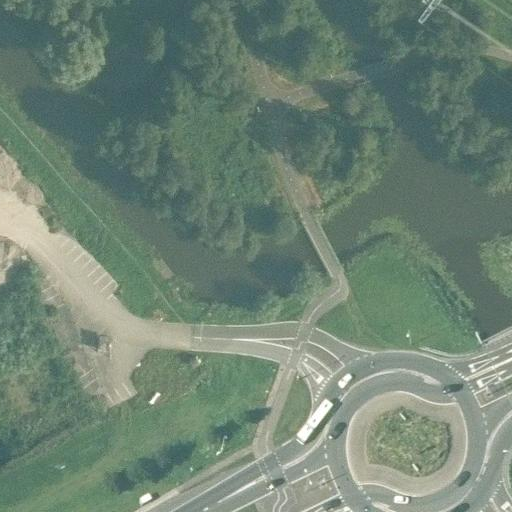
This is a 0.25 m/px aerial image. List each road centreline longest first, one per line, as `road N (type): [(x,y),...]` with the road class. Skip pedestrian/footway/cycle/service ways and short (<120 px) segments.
road 1 (primary): [(330,393),(303,444),(248,475),(217,505)]
road 2 (unclassified): [(374,363),(303,332),(241,340)]
road 3 (primary): [(334,439),(309,466),(217,505)]
road 4 (primary): [(352,497),(424,506),(453,493),(471,467)]
road 5 (primary): [(460,392),(385,383),(341,414)]
